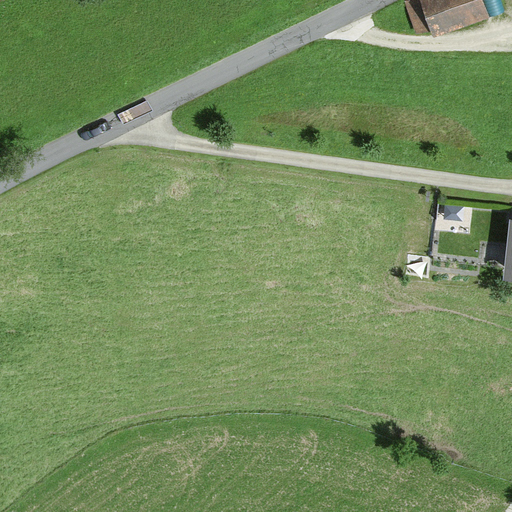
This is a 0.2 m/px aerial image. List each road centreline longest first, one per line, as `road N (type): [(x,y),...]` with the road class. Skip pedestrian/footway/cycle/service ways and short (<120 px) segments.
road 1 (unclassified): [(0,187),(387,0)]
road 2 (track): [(511,192),(177,148),(132,123)]
road 3 (track): [(511,49),(399,43),(341,22)]
